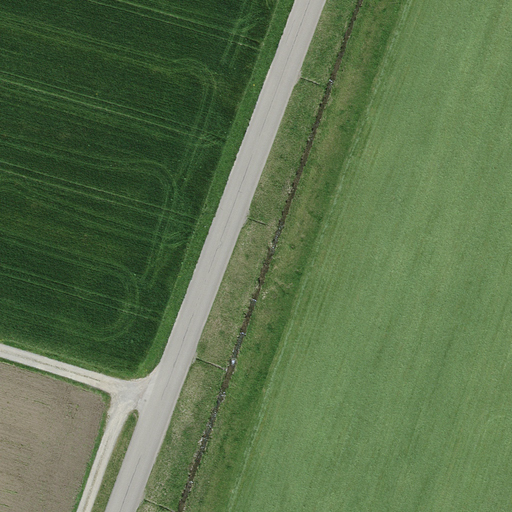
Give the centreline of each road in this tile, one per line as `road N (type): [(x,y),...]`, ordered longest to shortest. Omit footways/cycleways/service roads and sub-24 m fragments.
road 1 (tertiary): [(310,0),(121,511)]
road 2 (track): [(84,511),(130,393),(160,404)]
road 3 (track): [(130,393),(0,351)]
